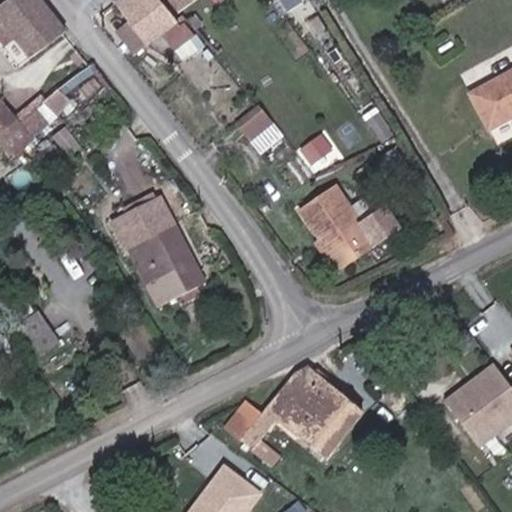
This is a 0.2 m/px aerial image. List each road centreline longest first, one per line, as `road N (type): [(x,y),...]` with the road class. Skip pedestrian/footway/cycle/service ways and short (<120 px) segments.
road 1 (unclassified): [(332,346),(81,11)]
road 2 (tertiary): [(332,346),(4,511)]
road 3 (tertiary): [(511,256),(332,346)]
